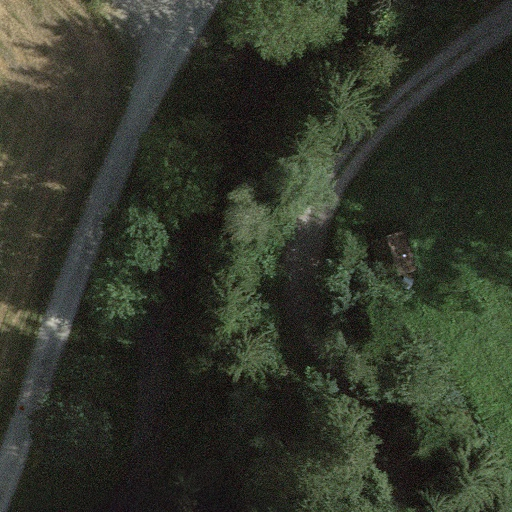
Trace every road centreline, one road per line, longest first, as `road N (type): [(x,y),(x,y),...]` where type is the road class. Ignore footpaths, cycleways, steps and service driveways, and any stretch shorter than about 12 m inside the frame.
road 1 (track): [(511,13),(399,102),(348,158),(315,223),(316,321),(408,511)]
road 2 (track): [(0,492),(105,194),(144,99),(201,0)]
road 3 (track): [(307,511),(316,321)]
